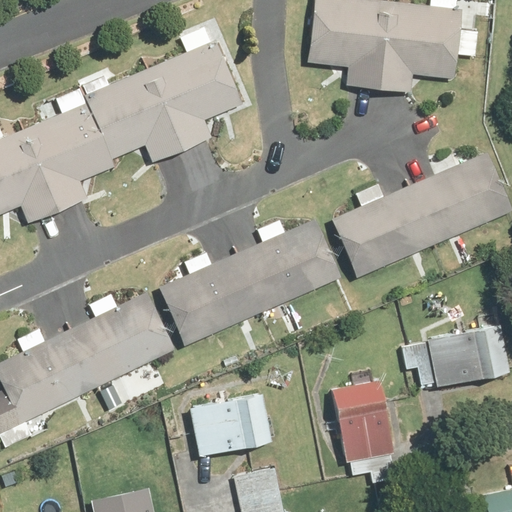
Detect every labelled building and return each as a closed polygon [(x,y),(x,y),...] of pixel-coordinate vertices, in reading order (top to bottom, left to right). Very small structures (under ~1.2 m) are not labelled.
[(467,8),(400,0),(321,0),(314,60),(356,65),(355,77),(414,85),(416,72),(459,77),(467,8)] [(226,32),(93,91),(121,154),(160,137),(165,149),(220,124),(215,113),(254,95),(226,32)] [(87,93),(0,131),(0,207),(22,198),(27,209),(81,185),(76,174),(116,156),(87,93)] [(473,148),(320,221),(350,283),(503,210),(473,148)] [(309,217),(157,290),(187,352),(339,279),(309,217)] [(137,287),(0,353),(0,391),(15,422),(167,349),(137,287)] [(426,334),(435,382),(511,368),(511,365),(504,320),(426,334)] [(345,460),(394,450),(378,378),(331,385),(345,460)] [(263,389),(188,404),(198,454),(273,439),(263,389)] [(153,511),(148,484),(90,496),(92,511),(153,511)] [(511,511),(511,484),(482,490),(485,511),(511,511)]
